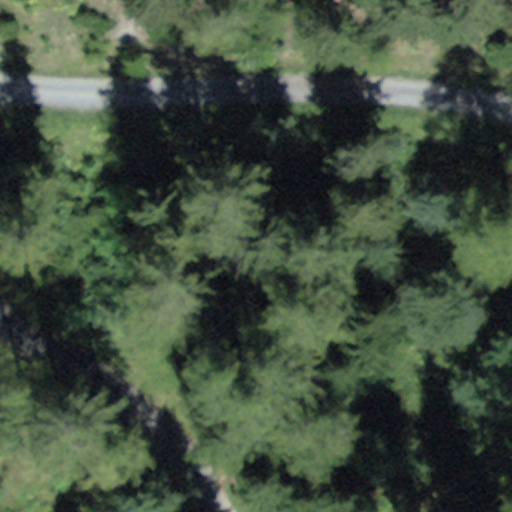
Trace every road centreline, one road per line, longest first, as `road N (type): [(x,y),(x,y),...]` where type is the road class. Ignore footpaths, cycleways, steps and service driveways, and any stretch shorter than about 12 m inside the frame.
road 1 (track): [(511,136),(491,126),(0,97)]
road 2 (track): [(0,341),(127,432),(194,511)]
